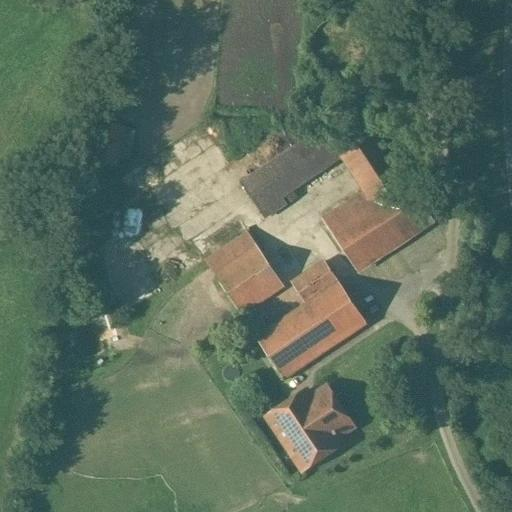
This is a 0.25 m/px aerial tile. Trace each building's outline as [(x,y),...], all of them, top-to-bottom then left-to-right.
[(367,58),(369,47),(366,36),(360,27),(350,21),(339,19),(328,21),(319,28),(313,37),(311,48),(313,59),(320,69),(329,75),(340,77),(351,74),(361,68),(367,58)] [(122,127),(98,122),(90,162),(114,167),(119,144),(122,127)] [(323,128),(241,184),(264,218),(285,203),(282,197),(342,157),(342,156),(323,128)] [(365,193),(323,221),(357,271),(432,221),(407,183),(405,184),(373,136),(342,156),(342,157),(365,193)] [(283,287),(246,232),(205,260),(241,315),(283,287)] [(323,262),(291,283),(306,305),(256,338),(283,378),(365,323),(323,262)] [(327,389),(295,410),(291,406),(270,420),(288,447),(293,443),(309,467),(341,445),(335,437),(352,426),(327,389)]
